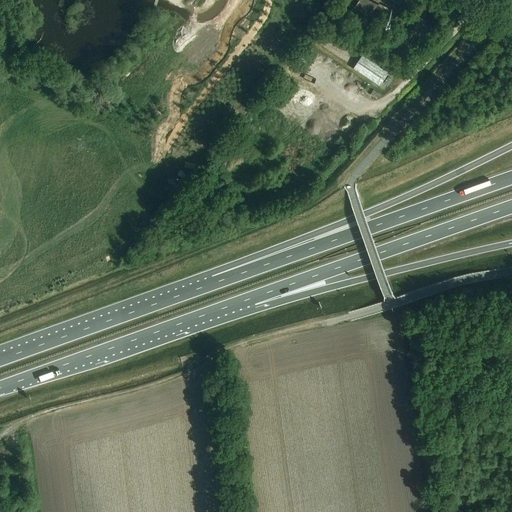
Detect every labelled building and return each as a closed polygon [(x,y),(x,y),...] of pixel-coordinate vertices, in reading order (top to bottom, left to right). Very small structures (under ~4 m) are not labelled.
[(360,0),(356,7),(371,16),(380,1),(378,0),(360,0)] [(358,17),(354,23),(363,29),(366,23),(358,17)] [(428,39),(436,29),(423,18),(415,28),(428,39)] [(381,86),(390,73),(363,55),(354,69),(381,86)] [(380,93),(373,90),(371,94),(377,98),(380,93)]
